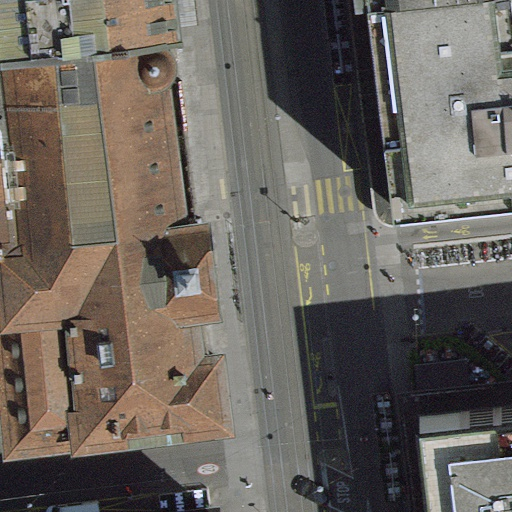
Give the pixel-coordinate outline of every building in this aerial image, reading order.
[(173,28),(169,0),(0,0),(0,9),(4,45),(95,36),(173,28)] [(511,167),(493,0),(371,0),(397,204),(511,191),(511,167)] [(511,0),(493,0),(511,167),(511,0)] [(176,59),(173,28),(95,36),(120,225),(67,304),(81,428),(220,412),(222,408),(215,356),(196,359),(187,299),(210,296),(201,222),(178,225),(160,75),(167,72),(174,67),(176,59)] [(120,225),(95,36),(4,45),(0,45),(0,117),(13,247),(0,248),(8,309),(67,304),(120,225)] [(13,247),(0,117),(0,315),(6,315),(8,309),(0,248),(13,247)] [(81,428),(67,304),(8,309),(6,315),(11,356),(14,384),(20,435),(81,428)] [(11,356),(0,357),(0,386),(14,384),(11,356)] [(511,511),(511,402),(422,412),(433,511),(511,511)]
